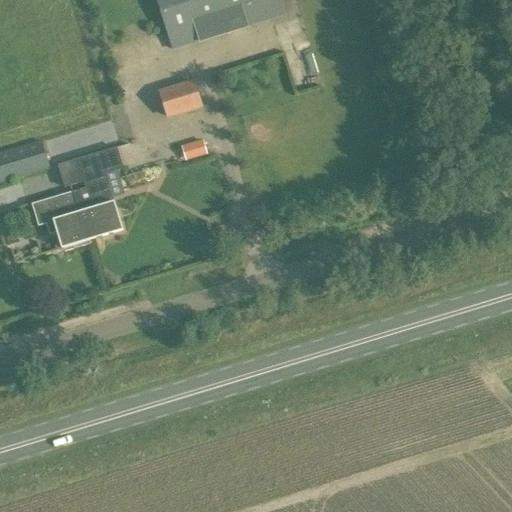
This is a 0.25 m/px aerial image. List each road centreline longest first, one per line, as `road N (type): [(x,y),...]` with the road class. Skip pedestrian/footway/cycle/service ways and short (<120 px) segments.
road 1 (primary): [(0,449),(511,294)]
road 2 (unclassified): [(0,361),(511,207)]
